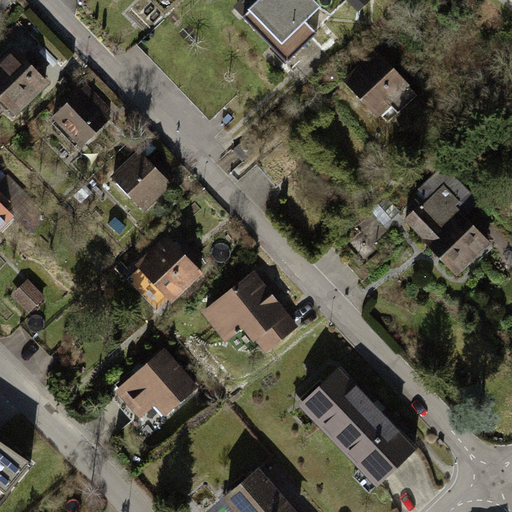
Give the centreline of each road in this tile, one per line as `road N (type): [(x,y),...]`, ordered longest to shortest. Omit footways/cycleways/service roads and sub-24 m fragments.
road 1 (residential): [(488,475),(44,0)]
road 2 (residential): [(0,372),(135,511)]
